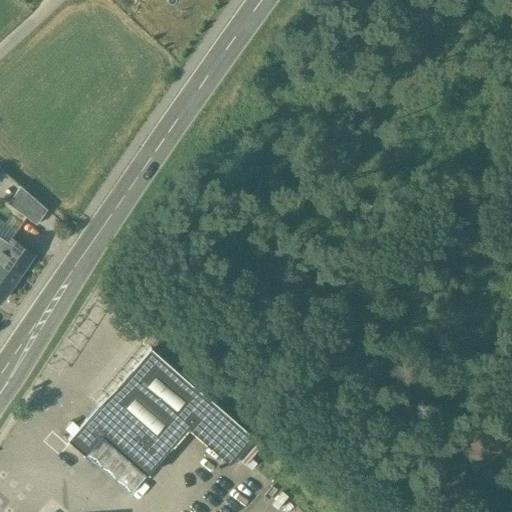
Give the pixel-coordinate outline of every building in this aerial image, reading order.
[(50,221),(23,197),(10,215),(40,236),(50,221)] [(0,246),(0,268),(11,253),(0,246)] [(38,265),(14,248),(11,253),(0,268),(0,271),(23,287),(38,265)] [(23,287),(0,271),(0,304),(7,309),(23,287)] [(154,359),(71,453),(88,468),(105,449),(150,488),(191,441),(216,413),(154,359)] [(216,413),(191,441),(233,477),(240,470),(239,469),(257,450),(257,449),(216,413)] [(257,450),(239,469),(240,470),(249,478),(266,459),(257,450)]
